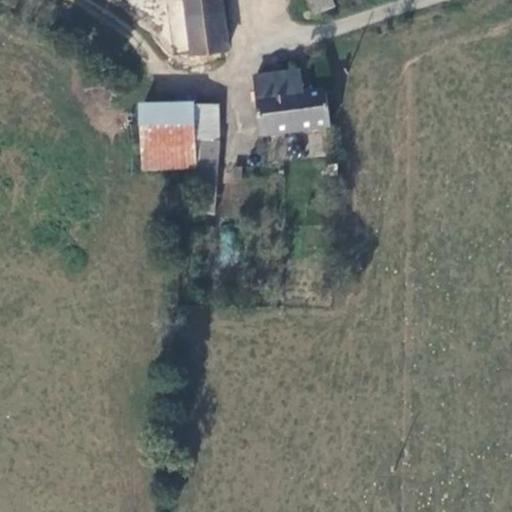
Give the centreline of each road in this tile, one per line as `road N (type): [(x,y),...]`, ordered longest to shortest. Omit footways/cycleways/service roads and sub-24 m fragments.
road 1 (track): [(71,0),(106,17),(170,85),(231,71),(301,38)]
road 2 (unclassified): [(301,38),(422,0)]
